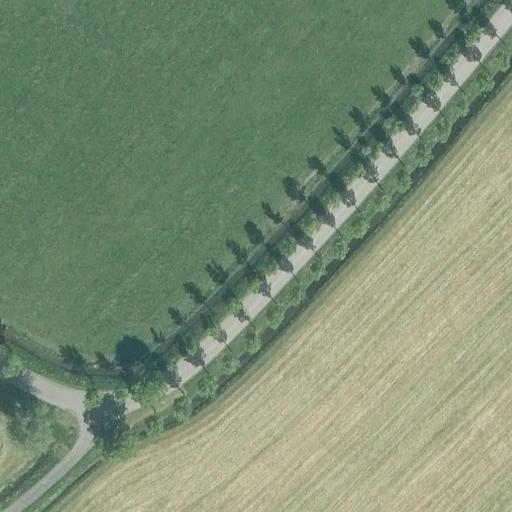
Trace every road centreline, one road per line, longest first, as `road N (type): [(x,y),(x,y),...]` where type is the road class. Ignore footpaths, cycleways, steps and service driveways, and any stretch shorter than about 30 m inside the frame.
road 1 (tertiary): [(511,9),(223,334),(150,393),(100,405)]
road 2 (unclassified): [(100,405),(77,453),(11,511)]
